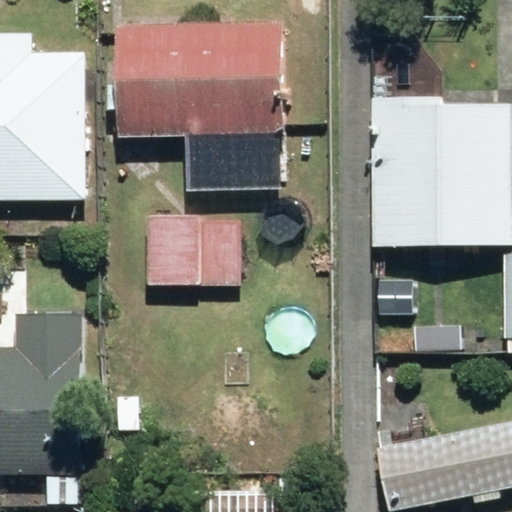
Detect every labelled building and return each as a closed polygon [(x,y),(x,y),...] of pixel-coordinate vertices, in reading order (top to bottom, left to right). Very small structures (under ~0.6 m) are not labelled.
[(135,136),(135,143),(300,140),(299,28),(133,31),(134,90),(119,90),(120,136),(135,136)] [(0,205),(101,203),(97,58),(46,59),(45,40),(0,41),(0,205)] [(390,106),(391,254),(511,252),(511,114),(460,115),(460,106),(390,106)] [(162,292),(251,292),(251,227),(213,226),(213,222),(162,221),(162,292)] [(0,482),(96,481),(96,431),(92,431),(92,387),(99,387),(98,325),(30,325),(29,355),(0,354),(0,482)] [(476,327),(414,325),(413,357),(474,359),(476,327)] [(117,434),(147,435),(148,385),(118,384),(117,434)] [(511,432),(395,455),(405,511),(435,511),(511,497),(511,432)]
